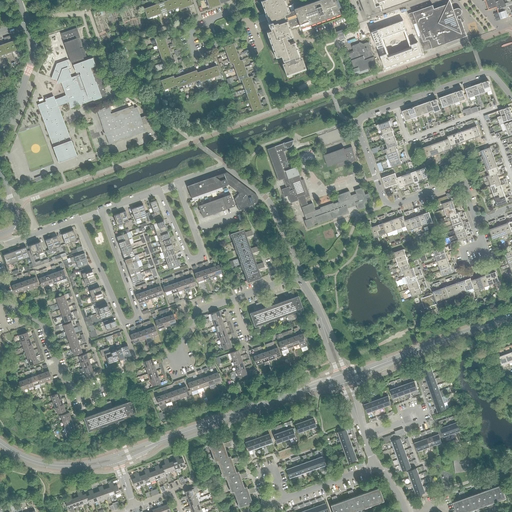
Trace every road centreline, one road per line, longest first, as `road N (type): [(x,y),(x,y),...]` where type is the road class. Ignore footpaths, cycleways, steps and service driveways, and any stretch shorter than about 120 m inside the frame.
road 1 (residential): [(394,105),(356,121),(386,204),(460,182),(475,221),(511,206)]
road 2 (residential): [(75,220),(126,322),(137,315),(99,211)]
road 3 (residential): [(158,190),(190,260),(201,256),(177,183)]
road 4 (residential): [(97,392),(79,398),(41,329),(5,301),(0,284)]
road 5 (residential): [(294,277),(200,307),(178,358)]
road 6 (secondary): [(306,391),(160,440)]
road 7 (residential): [(0,140),(33,57),(24,22),(0,30)]
road 8 (secondary): [(511,316),(377,366)]
road 9 (residential): [(227,167),(271,206),(299,268),(294,277)]
road 10 (residential): [(394,105),(485,72),(511,97)]
road 11 (residential): [(253,511),(376,465)]
